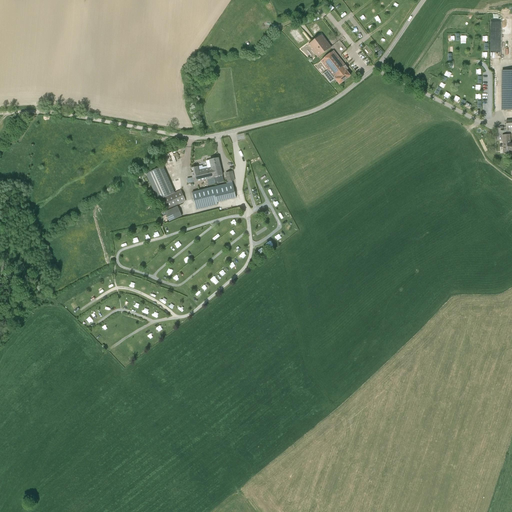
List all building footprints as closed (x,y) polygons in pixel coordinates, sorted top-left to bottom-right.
[(318,57),(331,47),(321,35),(308,45),(318,57)] [(335,52),(345,50),(344,43),(336,45),(334,46),(335,52)] [(322,63),(330,72),(325,76),(331,84),(336,81),(339,84),(344,81),(345,81),(346,80),(346,79),(350,76),(348,72),(349,71),(334,51),(321,61),(322,63)] [(503,144),(511,143),(510,135),(502,135),(503,144)] [(509,151),(511,151),(511,143),(503,144),(503,153),(509,153),(509,151)] [(194,182),(217,176),(219,183),(224,182),(218,158),(209,160),(210,160),(206,161),(208,168),(199,170),(198,166),(190,168),(193,181),(194,181),(194,182)] [(146,174),(158,200),(174,193),(163,166),(146,174)] [(213,187),(210,188),(192,192),(197,210),(218,204),(217,202),(236,198),(232,182),(213,187)] [(186,201),(181,190),(160,200),(164,211),(186,201)] [(178,207),(165,212),(169,222),(182,216),(178,207)]
